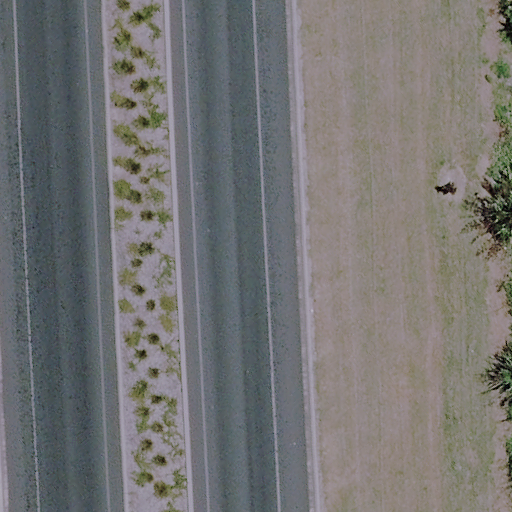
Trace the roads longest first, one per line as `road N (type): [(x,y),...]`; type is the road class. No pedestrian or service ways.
road 1 (secondary): [(75,511),(42,0)]
road 2 (secondary): [(227,0),(255,511)]
